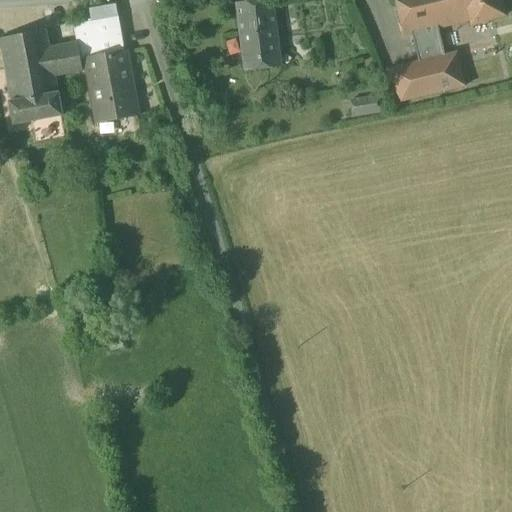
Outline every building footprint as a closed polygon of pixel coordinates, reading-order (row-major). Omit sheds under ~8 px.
[(272,0),(267,0),(236,4),(245,71),(281,66),(272,0)] [(464,0),(395,0),(404,37),(412,35),(438,29),(470,21),(464,0)] [(501,0),(464,0),(470,21),(472,26),(506,16),(501,0)] [(120,20),(94,26),(102,62),(128,57),(120,20)] [(45,23),(0,30),(0,41),(7,81),(55,72),(82,68),(76,35),(48,39),(45,23)] [(438,29),(412,35),(419,62),(427,60),(445,56),(438,29)] [(445,56),(427,60),(436,94),(465,87),(457,53),(445,56)] [(102,62),(89,65),(103,126),(143,118),(130,56),(128,57),(102,62)] [(419,62),(386,70),(401,102),(436,94),(427,60),(419,62)] [(55,72),(7,81),(12,115),(61,107),(55,72)] [(380,95),(349,99),(351,117),(382,113),(380,95)]
